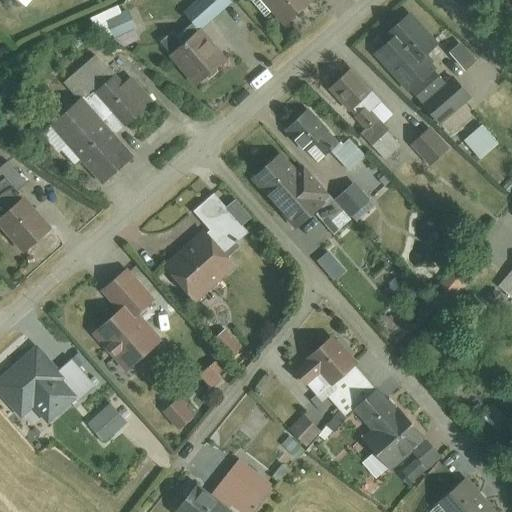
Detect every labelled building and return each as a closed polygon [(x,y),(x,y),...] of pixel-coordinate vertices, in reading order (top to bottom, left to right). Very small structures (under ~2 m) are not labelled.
[(0,0),(0,6),(4,9),(11,0),(0,0)] [(230,11),(220,0),(203,0),(152,46),(197,97),(236,62),(208,31),(230,11)] [(266,0),(293,29),(324,0),(323,0),(266,0)] [(110,25),(118,41),(140,30),(132,15),(110,25)] [(407,22),(386,42),(416,74),(407,83),(432,109),(453,89),(434,69),(444,60),(407,22)] [(127,162),(74,105),(92,88),(138,138),(156,122),(92,53),(49,93),(62,106),(40,126),(99,189),(127,162)] [(382,100),(358,75),(342,90),(365,114),(360,119),(391,151),(403,140),(373,109),(382,100)] [(456,90),(424,119),(437,134),(469,105),(456,90)] [(316,108),(295,126),(321,155),(330,147),(357,178),(376,161),(349,129),(340,136),(316,108)] [(485,128),(467,144),(482,162),(501,145),(485,128)] [(454,157),(434,134),(420,146),(440,170),(454,157)] [(280,154),(256,180),(305,227),(318,214),(338,233),(350,221),(280,154)] [(0,173),(0,216),(28,249),(53,228),(26,197),(32,191),(10,165),(0,173)] [(234,263),(204,233),(165,271),(195,302),(234,263)] [(511,259),(484,291),(511,314),(511,259)] [(152,307),(123,273),(103,290),(118,308),(97,326),(133,367),(156,347),(134,322),(152,307)] [(172,314),(158,327),(182,351),(195,339),(172,314)] [(233,336),(219,348),(232,363),(246,352),(233,336)] [(376,391),(332,341),(304,366),(315,380),(323,373),(355,410),(376,391)] [(37,347),(0,379),(0,395),(20,417),(32,406),(46,421),(74,396),(60,381),(64,377),(37,347)] [(221,366),(203,381),(216,395),(234,380),(221,366)] [(396,414),(376,391),(355,410),(376,433),(396,414)] [(181,405),(166,420),(183,438),(198,423),(181,405)] [(425,440),(398,412),(367,442),(394,470),(425,440)] [(307,419),(295,435),(315,451),(328,435),(307,419)] [(294,442),(286,451),(304,467),(312,458),(294,442)] [(401,470),(413,482),(438,458),(426,446),(401,470)] [(286,467),(276,479),(283,485),(293,473),(286,467)] [(212,497),(196,483),(169,511),(250,511),(260,502),(232,476),(212,497)] [(489,511),(459,481),(433,506),(438,511),(489,511)]
